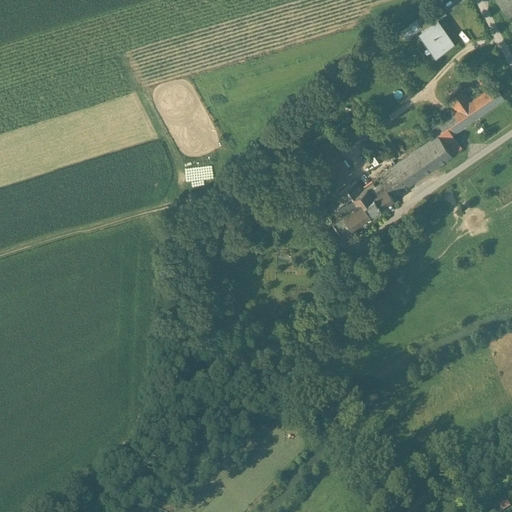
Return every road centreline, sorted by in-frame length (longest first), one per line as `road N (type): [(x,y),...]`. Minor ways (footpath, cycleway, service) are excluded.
road 1 (track): [(0,253),(263,172),(287,179),(331,239),(355,253)]
road 2 (track): [(105,511),(320,312),(355,253)]
road 3 (unclassified): [(355,253),(370,234),(511,134)]
road 4 (track): [(229,183),(223,217),(186,252),(176,275),(168,334),(158,347)]
road 5 (track): [(511,436),(450,468),(401,511)]
